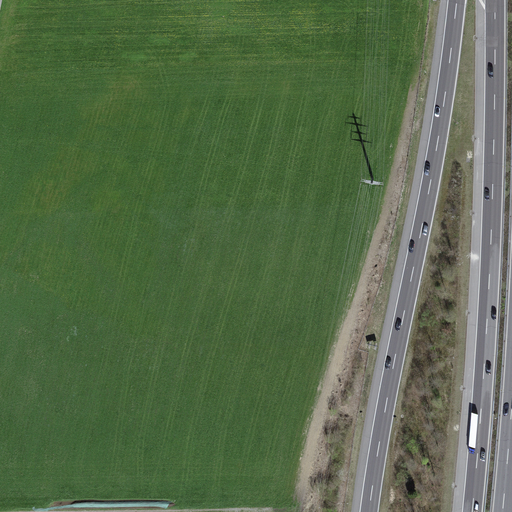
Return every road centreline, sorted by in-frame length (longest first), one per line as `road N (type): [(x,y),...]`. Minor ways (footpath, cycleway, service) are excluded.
road 1 (motorway): [(457,0),(369,511)]
road 2 (motorway): [(495,0),(491,235),(472,511)]
